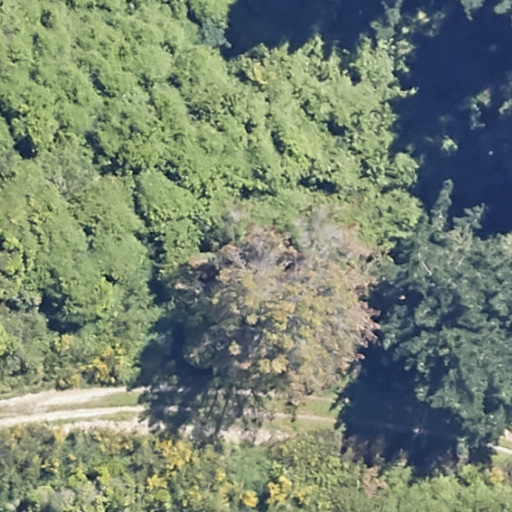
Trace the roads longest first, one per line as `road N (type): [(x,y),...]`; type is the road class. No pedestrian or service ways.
road 1 (track): [(0,422),(292,421),(511,470)]
road 2 (track): [(364,0),(511,150)]
